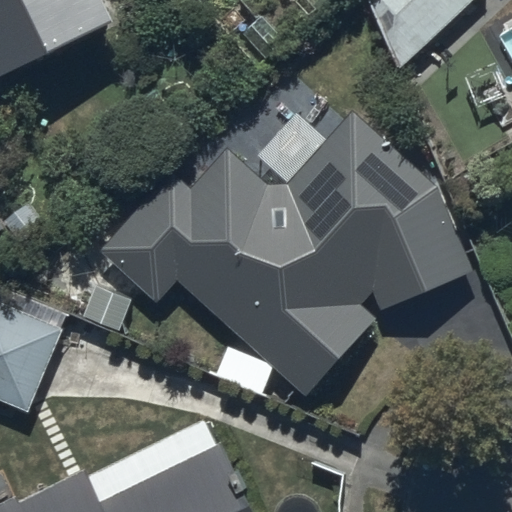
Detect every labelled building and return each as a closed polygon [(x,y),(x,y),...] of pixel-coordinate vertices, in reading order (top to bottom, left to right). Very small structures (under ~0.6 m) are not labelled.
[(0,0),(0,102),(124,44),(103,0),(0,0)] [(365,0),(402,81),(488,0),(365,0)] [(511,145),(511,115),(499,124),(511,145)] [(376,302),(395,318),(476,282),(443,198),(358,122),(295,192),(272,194),(231,158),(191,197),(177,179),(104,260),(164,313),(183,292),(311,406),(380,329),(364,315),(376,302)] [(0,245),(9,239),(0,225),(0,245)] [(0,295),(0,404),(35,416),(68,320),(0,295)] [(146,350),(157,316),(109,300),(98,335),(146,350)] [(231,349),(196,334),(182,367),(214,380),(213,383),(264,405),(275,378),(227,357),(231,349)] [(88,478),(21,511),(248,511),(222,457),(211,427),(93,487),(88,478)]
